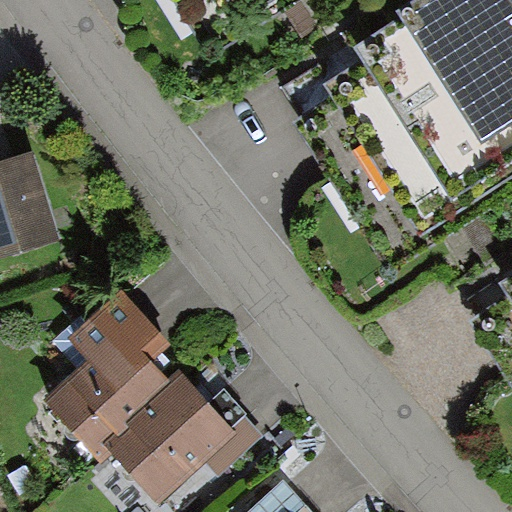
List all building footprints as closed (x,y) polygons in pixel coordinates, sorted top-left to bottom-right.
[(144,0),(176,46),(245,0),(144,0)] [(358,258),(511,155),(511,7),(507,0),(410,0),(393,12),(402,26),(356,57),(366,72),(296,118),(336,177),(313,192),(358,258)] [(24,160),(0,167),(0,260),(50,245),(24,160)] [(511,273),(502,280),(511,295),(511,298),(472,324),(511,387),(511,273)] [(173,345),(124,294),(77,338),(90,351),(42,397),(107,466),(118,455),(108,445),(174,383),(155,363),(173,345)] [(239,435),(182,375),(174,383),(108,445),(118,455),(165,505),(239,435)]
